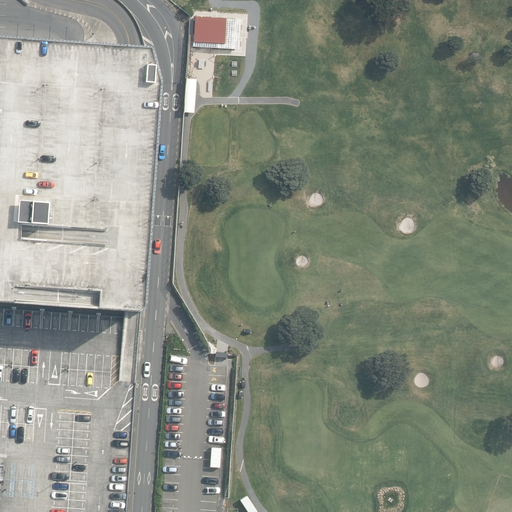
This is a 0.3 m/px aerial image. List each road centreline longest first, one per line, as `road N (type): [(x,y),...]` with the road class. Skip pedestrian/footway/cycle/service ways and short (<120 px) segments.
road 1 (unclassified): [(168,148),(141,511)]
road 2 (unclassified): [(129,0),(161,47),(168,148)]
road 3 (unclassified): [(155,0),(179,45),(168,148)]
